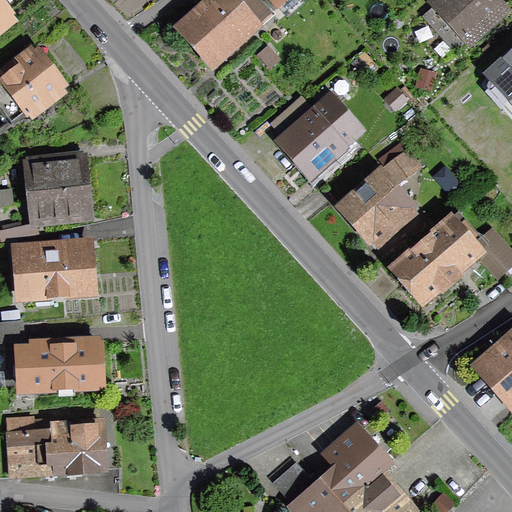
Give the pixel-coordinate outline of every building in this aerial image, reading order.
[(234,52),(253,34),(251,32),(270,16),(255,0),(228,0),(227,1),(226,0),(218,0),(185,30),(213,62),(230,47),(234,52)] [(443,0),(439,4),(470,38),(499,11),(488,0),(443,0)] [(0,35),(11,27),(5,19),(6,18),(0,9),(0,35)] [(37,123),(51,113),(42,101),(61,87),(37,56),(13,74),(9,68),(0,74),(5,80),(0,84),(0,133),(29,112),(37,123)] [(511,87),(499,74),(447,123),(493,171),(511,153),(511,87)] [(285,142),(311,173),(357,132),(332,103),(285,142)] [(381,161),(397,184),(415,170),(398,148),(381,161)] [(31,168),(37,221),(85,216),(79,163),(31,168)] [(342,208),(378,248),(414,216),(379,176),(342,208)] [(0,192),(0,211),(13,209),(11,191),(0,192)] [(428,305),(461,278),(457,273),(478,255),(450,222),(396,269),(428,305)] [(0,233),(0,234),(2,242),(38,234),(36,226),(0,233)] [(511,275),(511,259),(490,234),(474,249),(504,283),(511,275)] [(21,247),(25,297),(91,291),(87,242),(47,245),(21,247)] [(0,325),(0,342),(23,342),(22,323),(0,325)] [(20,353),(22,390),(98,386),(95,338),(34,342),(35,353),(20,353)] [(511,344),(485,369),(511,400),(511,344)] [(8,422),(11,478),(103,472),(100,422),(77,423),(77,430),(32,433),(31,420),(8,422)] [(362,488),(382,471),(387,467),(354,430),(326,456),(340,472),(324,483),(324,484),(343,506),(362,488)] [(348,511),(343,506),(324,484),(315,475),(310,480),(296,465),(275,484),(299,511),(348,511)] [(393,482),(392,482),(382,471),(362,488),(343,506),(348,511),(404,511),(407,510),(406,509),(412,503),(393,482)]
